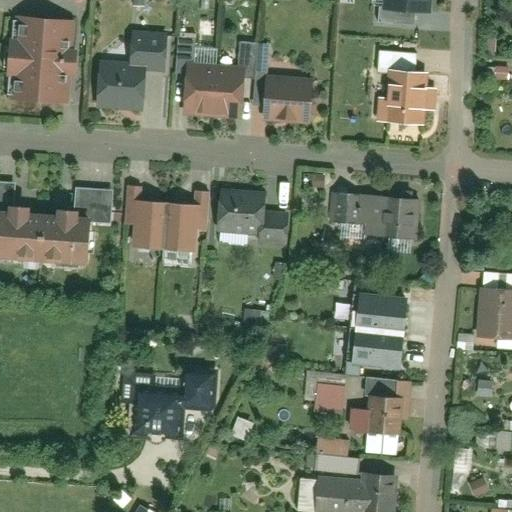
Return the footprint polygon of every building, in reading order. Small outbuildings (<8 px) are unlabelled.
[(416,38),(410,0),(372,0),(380,44),(416,38)] [(0,82),(0,84),(60,90),(67,7),(7,2),(0,82)] [(88,95),(139,102),(146,56),(176,60),(178,50),(187,51),(190,26),(125,17),(120,53),(94,50),(88,95)] [(173,103),(236,109),(238,90),(260,92),(263,59),(265,32),(232,29),(229,55),(187,51),(178,50),(176,60),(173,103)] [(257,109),(304,114),(309,64),(263,59),(260,92),(257,109)] [(332,123),(377,127),(381,86),(370,85),(372,63),(338,60),(332,123)] [(0,238),(83,246),(87,205),(88,191),(14,185),(15,166),(0,164),(0,238)] [(284,236),(285,204),(262,204),(263,180),(214,179),(213,220),(251,221),(251,235),(284,236)] [(351,219),(400,222),(402,184),(324,179),(322,207),(352,209),(351,219)] [(207,239),(210,193),(190,192),(189,206),(140,203),(141,188),(123,187),(120,231),(135,232),(134,247),(194,251),(195,238),(207,239)] [(500,271),(462,269),(459,324),(511,327),(511,249),(501,249),(500,271)] [(346,362),(399,367),(406,301),(353,295),(346,362)] [(176,396),(204,398),(206,356),(183,355),(181,376),(165,375),(166,364),(130,362),(127,422),(175,424),(176,396)] [(318,382),(349,382),(349,373),(318,372),(318,382)] [(320,383),(320,411),(349,411),(349,384),(320,383)] [(357,432),(398,435),(400,400),(371,398),(370,413),(358,412),(357,432)] [(511,406),(497,405),(491,452),(511,454),(511,406)] [(299,477),(296,511),(397,511),(400,474),(365,472),(366,462),(315,459),(313,478),(299,477)] [(511,511),(511,486),(498,484),(497,492),(479,490),(475,511),(511,511)]
